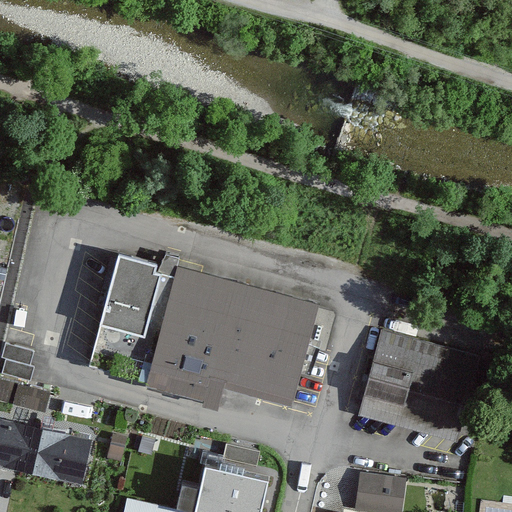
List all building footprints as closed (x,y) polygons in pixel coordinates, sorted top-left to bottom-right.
[(322,305),(181,267),(183,258),(166,254),(163,263),(121,252),(91,367),(223,402),(227,389),(295,406),(322,305)] [(481,358),(382,331),(359,416),(458,442),(481,358)] [(34,350),(6,342),(2,357),(7,358),(2,372),(31,381),(35,367),(29,365),(34,350)] [(49,393),(0,380),(0,400),(44,411),(49,393)] [(0,431),(0,463),(83,483),(93,438),(3,417),(0,431)] [(264,511),(273,476),(204,460),(192,511),(194,511),(264,511)] [(403,511),(408,482),(361,476),(356,511),(403,511)] [(173,511),(127,501),(124,511),(173,511)]
